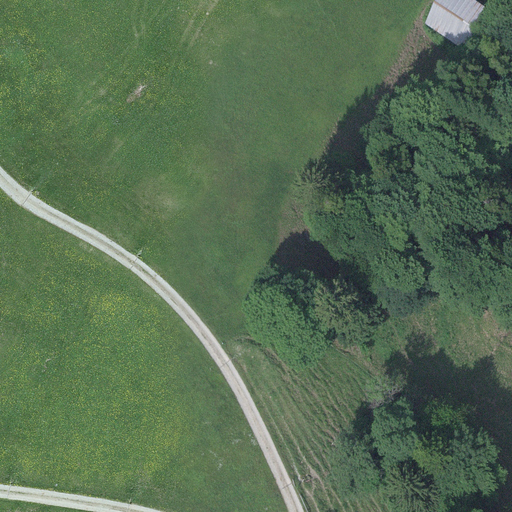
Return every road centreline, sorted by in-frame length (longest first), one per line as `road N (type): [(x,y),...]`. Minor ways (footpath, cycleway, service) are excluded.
road 1 (track): [(296,511),(231,372),(172,296),(0,177)]
road 2 (track): [(0,491),(133,511)]
